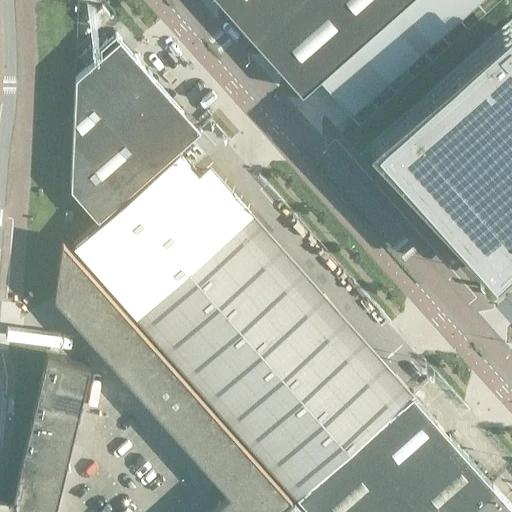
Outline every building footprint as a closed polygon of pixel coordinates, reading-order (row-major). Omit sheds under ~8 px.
[(221,0),(263,47),(265,49),(276,62),(284,71),(301,90),(318,74),(401,0),(221,0)] [(401,0),(318,74),(330,87),(346,105),(357,118),(358,119),(491,0),(401,0)] [(103,5),(88,18),(95,27),(111,14),(103,5)] [(508,21),(376,138),(377,140),(378,142),(493,270),(504,261),(509,257),(511,253),(511,25),(511,24),(509,23),(508,21)] [(72,143),(137,86),(152,73),(141,60),(115,31),(94,49),(99,54),(75,74),(72,143)] [(152,73),(137,86),(169,122),(183,109),(152,73)] [(176,130),(169,122),(137,86),(72,143),(70,185),(77,193),(98,217),(184,139),(176,130)] [(199,127),(183,109),(169,122),(176,130),(184,139),(199,127)] [(197,171),(178,150),(100,219),(74,243),(297,495),(297,494),(402,402),(372,368),(332,323),(210,186),(197,171)] [(210,160),(197,171),(210,186),(332,323),(372,368),(402,402),(414,390),(385,357),(210,160)] [(72,213),(65,211),(64,219),(71,220),(72,213)] [(69,246),(62,238),(54,294),(56,297),(58,295),(66,304),(64,306),(68,311),(101,282),(69,246)] [(82,326),(114,297),(101,282),(68,311),(73,316),(75,314),(83,323),(81,324),(82,325),(82,326)] [(102,348),(134,320),(114,297),(82,326),(83,326),(84,327),(85,326),(93,335),(91,336),(102,348)] [(122,371),(154,342),(134,320),(102,348),(113,361),(115,359),(123,368),(121,369),(122,370),(122,371)] [(142,393),(174,364),(154,342),(122,371),(123,371),(124,372),(125,370),(133,379),(131,381),(142,393)] [(84,381),(89,364),(46,353),(39,384),(81,394),(81,393),(81,392),(79,392),(82,380),(84,381)] [(162,416),(194,387),(174,364),(142,393),(153,405),(155,404),(163,413),(161,414),(162,415),(162,416)] [(76,407),(78,396),(80,396),(81,395),(81,394),(39,384),(32,413),(74,424),(78,408),(76,407)] [(182,438),(214,409),(194,387),(162,416),(163,416),(164,417),(165,415),(173,424),(171,426),(182,438)] [(502,494),(493,483),(492,483),(447,431),(413,393),(402,402),(297,494),(312,511),(511,511),(511,505),(511,504),(502,494)] [(202,460),(234,432),(214,409),(182,438),(192,450),(194,449),(202,458),(201,459),(202,460)] [(71,439),(74,424),(32,413),(25,443),(67,453),(67,452),(67,451),(65,450),(68,439),(71,439)] [(222,483),(254,454),(234,432),(202,460),(202,461),(203,461),(205,460),(213,469),(211,471),(222,483)] [(62,465),(64,454),(66,454),(67,454),(67,453),(25,443),(18,472),(60,482),(64,466),(62,465)] [(271,511),(291,495),(254,454),(222,483),(229,492),(229,493),(230,494),(221,502),(220,501),(219,501),(218,502),(227,511),(271,511)] [(57,498),(60,482),(18,472),(11,503),(50,511),(53,511),(54,509),(51,509),(54,497),(57,498)] [(306,511),(293,497),(276,511),(306,511)] [(227,511),(218,502),(217,503),(218,505),(210,511),(208,511),(206,511),(227,511)]
